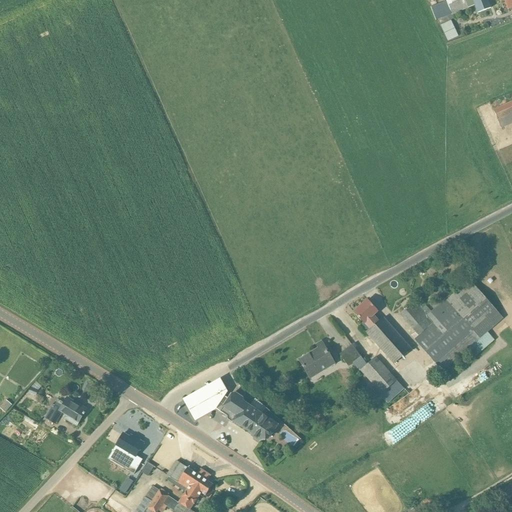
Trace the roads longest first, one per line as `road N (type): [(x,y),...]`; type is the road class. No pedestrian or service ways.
road 1 (unclassified): [(161,412),(511,208)]
road 2 (secondary): [(308,511),(161,412)]
road 3 (unclassified): [(23,511),(134,395)]
road 4 (secondary): [(134,395),(0,314)]
